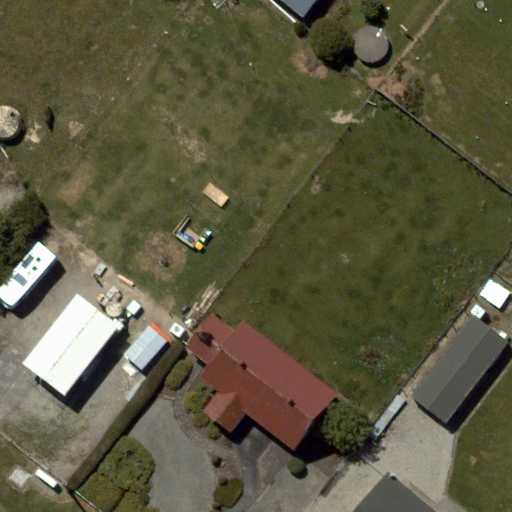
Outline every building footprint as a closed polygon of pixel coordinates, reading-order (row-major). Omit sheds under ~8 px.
[(273,0),(309,27),(328,0),(273,0)] [(129,336),(76,298),(22,374),(74,412),(129,336)] [(511,352),(511,350),(472,322),(414,404),(455,433),(511,352)] [(343,404),(251,337),(212,391),(220,397),(205,417),(242,444),(254,429),(300,463),(343,404)] [(428,511),(395,483),(370,511),(428,511)]
